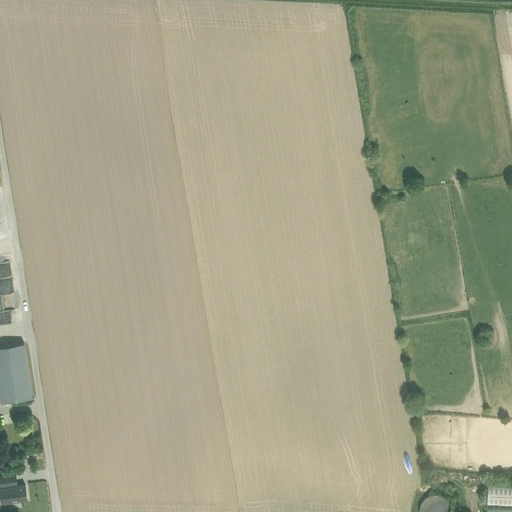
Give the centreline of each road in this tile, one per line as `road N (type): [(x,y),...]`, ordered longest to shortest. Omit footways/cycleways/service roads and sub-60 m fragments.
road 1 (unclassified): [(0,136),(57,511)]
road 2 (track): [(511,9),(327,0)]
